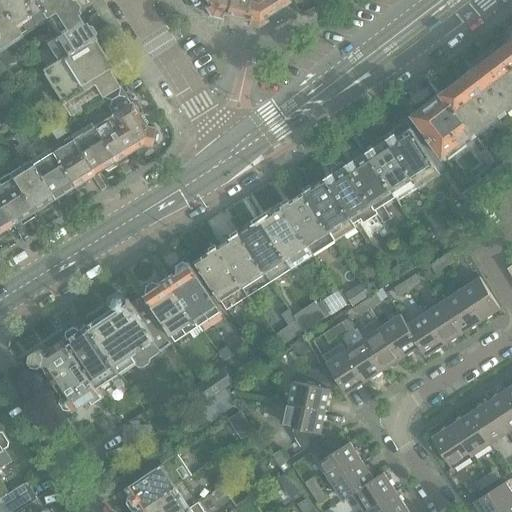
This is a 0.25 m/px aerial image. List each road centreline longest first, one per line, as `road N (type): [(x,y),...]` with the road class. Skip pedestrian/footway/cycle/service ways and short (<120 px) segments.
road 1 (tertiary): [(230,155),(0,300)]
road 2 (residential): [(451,511),(388,413),(511,328)]
road 3 (tertiary): [(276,125),(332,104),(484,0)]
road 4 (tertiary): [(442,0),(276,125)]
road 5 (residential): [(132,0),(230,155)]
road 6 (residential): [(96,511),(0,367)]
